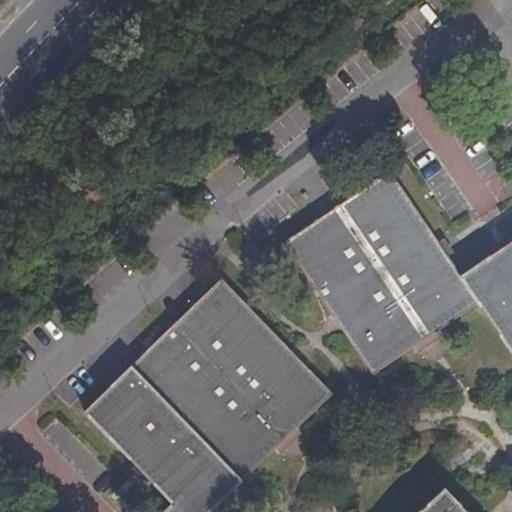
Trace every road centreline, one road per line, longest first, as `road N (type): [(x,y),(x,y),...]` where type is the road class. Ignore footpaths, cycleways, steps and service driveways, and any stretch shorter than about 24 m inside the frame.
road 1 (unclassified): [(0,419),(291,157),(475,13)]
road 2 (tertiary): [(0,87),(83,0)]
